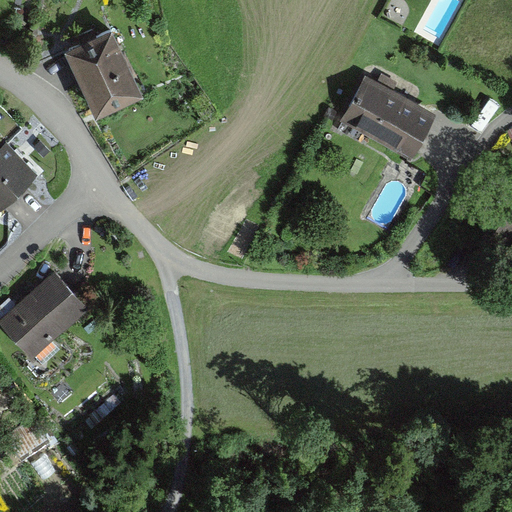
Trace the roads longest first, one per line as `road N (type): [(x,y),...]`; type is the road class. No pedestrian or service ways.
road 1 (unclassified): [(511,285),(243,285),(199,276),(168,262),(99,180)]
road 2 (track): [(168,262),(182,480),(167,511)]
road 3 (unclassified): [(99,180),(59,120),(0,68)]
road 4 (residential): [(0,271),(99,180)]
